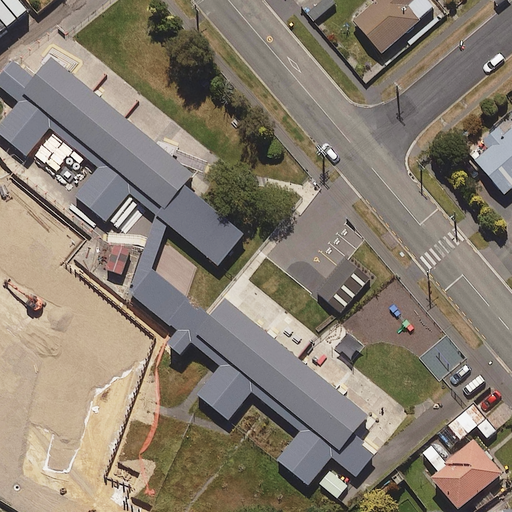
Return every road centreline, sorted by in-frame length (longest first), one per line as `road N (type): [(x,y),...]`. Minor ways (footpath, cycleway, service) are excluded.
road 1 (secondary): [(358,156),(511,332)]
road 2 (secondary): [(225,0),(358,156)]
road 3 (residential): [(511,24),(358,156)]
